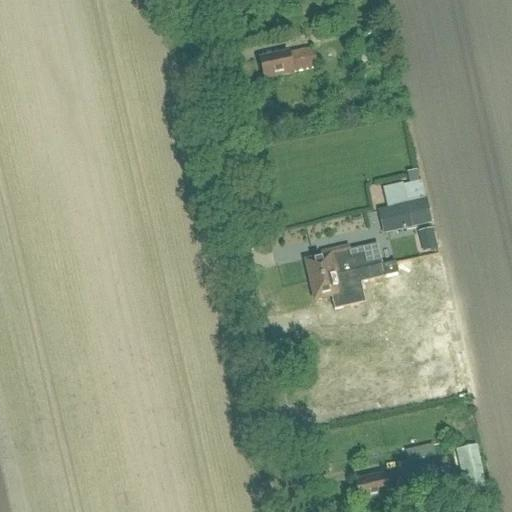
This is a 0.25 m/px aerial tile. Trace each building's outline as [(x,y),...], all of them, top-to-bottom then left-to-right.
[(261,84),(313,73),(308,54),(256,67),(261,84)] [(371,183),(388,178),(383,159),(365,163),(371,183)] [(417,173),(408,175),(410,187),(419,185),(417,173)] [(406,207),(425,203),(421,184),(402,189),(406,207)] [(425,203),(406,207),(386,211),(391,236),(431,227),(425,203)] [(436,250),(432,234),(420,237),(424,253),(436,250)] [(306,264),(310,284),(381,269),(381,268),(377,249),(351,255),(349,249),(321,256),(322,261),(306,264)] [(441,257),(396,268),(395,265),(381,268),(381,269),(310,284),(315,304),(331,300),(334,314),(366,306),(361,286),(386,281),(391,305),(411,300),(413,308),(420,307),(422,316),(433,313),(433,316),(453,312),(441,257)] [(462,342),(444,347),(449,365),(467,360),(462,342)] [(338,410),(340,419),(359,415),(357,406),(338,410)] [(488,491),(479,449),(458,453),(463,476),(466,475),(470,495),(488,491)] [(357,506),(381,500),(383,511),(394,511),(401,511),(397,496),(393,477),(352,486),(357,506)] [(435,511),(463,506),(458,482),(424,490),(423,489),(415,491),(419,511),(435,511)]
